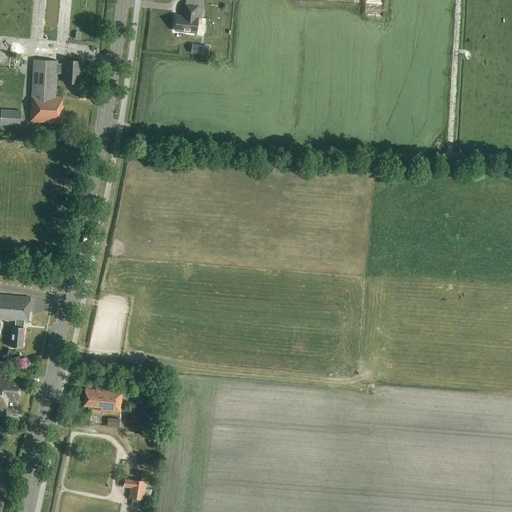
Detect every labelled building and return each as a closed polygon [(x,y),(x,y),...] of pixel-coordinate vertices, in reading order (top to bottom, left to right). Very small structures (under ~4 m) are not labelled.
[(185,0),(183,16),(176,16),(175,31),(196,33),(197,19),(201,20),(202,0),(185,0)] [(13,56),(10,65),(17,67),(19,58),(13,56)] [(79,83),(80,61),(65,60),(64,64),(57,63),(57,61),(33,59),(30,121),(62,123),(63,107),(62,107),(62,98),(61,98),(61,96),(55,96),(57,74),(64,74),(63,82),(79,83)] [(12,73),(11,86),(23,88),(25,75),(12,73)] [(20,111),(0,110),(0,116),(0,124),(19,126),(20,111)] [(28,322),(30,297),(0,293),(0,318),(15,320),(15,326),(12,326),(10,346),(22,348),(24,327),(24,321),(28,322)] [(30,324),(45,326),(46,317),(31,315),(30,324)] [(19,400),(22,380),(0,378),(0,406),(6,407),(7,398),(19,400)] [(123,393),(85,389),(83,406),(103,408),(103,410),(120,412),(123,393)] [(145,481),(124,479),(123,487),(131,488),(129,497),(143,499),(145,481)]
